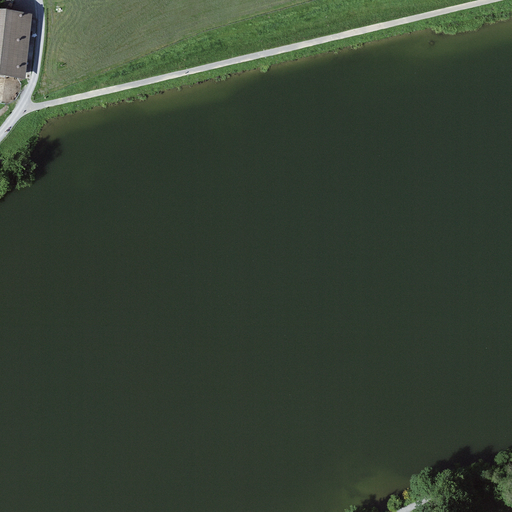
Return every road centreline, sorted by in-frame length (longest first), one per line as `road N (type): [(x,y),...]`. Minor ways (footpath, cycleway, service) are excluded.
road 1 (track): [(20,111),(491,0)]
road 2 (track): [(39,0),(35,84),(0,135)]
